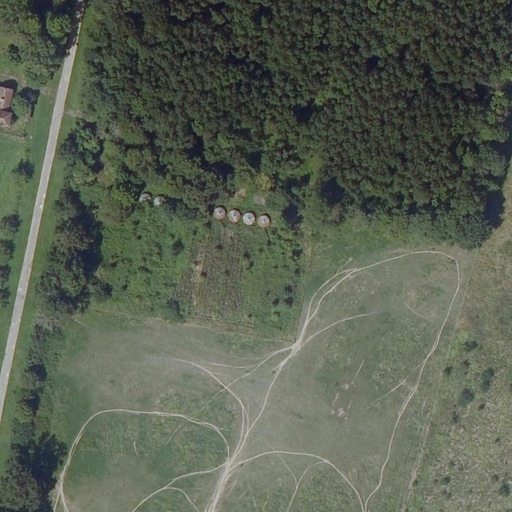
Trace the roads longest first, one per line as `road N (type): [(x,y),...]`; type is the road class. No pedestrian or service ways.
road 1 (unclassified): [(57,98),(0,381)]
road 2 (track): [(281,215),(112,181),(85,121),(53,119)]
